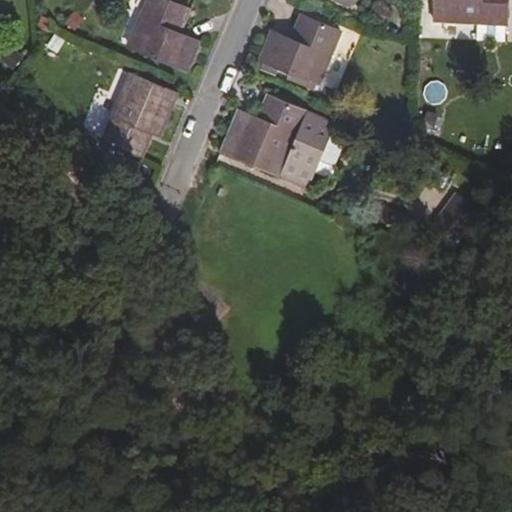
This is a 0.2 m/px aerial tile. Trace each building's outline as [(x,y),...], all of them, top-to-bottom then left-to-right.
[(298,0),(342,18),(349,0),(298,0)] [(504,31),(507,0),(439,0),(437,27),(480,29),(503,30),(504,31)] [(182,22),(141,6),(122,56),(179,78),(189,54),(165,46),(168,38),(176,38),(182,22)] [(311,93),(332,43),(294,27),(287,53),(266,44),(257,72),(311,93)] [(502,48),(503,30),(480,29),(479,46),(502,48)] [(122,90),(93,155),(134,172),(140,156),(136,154),(138,147),(148,150),(166,109),(122,90)] [(275,183),(299,123),(261,108),(255,122),(260,123),(256,131),(234,124),(219,162),(275,183)] [(328,134),(299,123),(275,183),(304,194),(328,134)]
